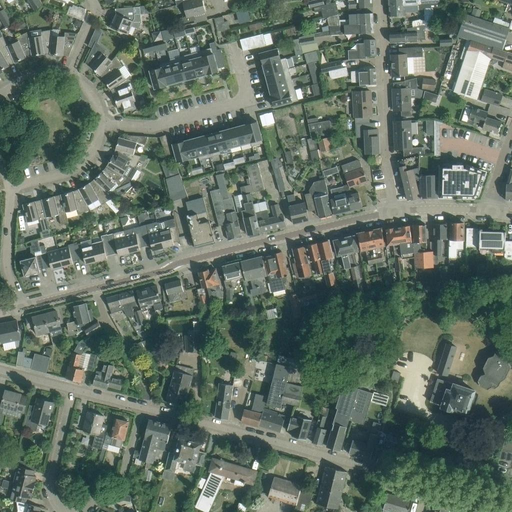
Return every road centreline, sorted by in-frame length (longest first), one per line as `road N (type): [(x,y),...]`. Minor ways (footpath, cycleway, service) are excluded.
road 1 (residential): [(20,307),(391,213)]
road 2 (residential): [(427,485),(72,388)]
road 3 (residential): [(391,213),(380,0)]
road 4 (residential): [(99,123),(152,127),(238,103),(245,88),(237,58)]
road 5 (residential): [(62,511),(50,479),(72,388)]
road 6 (residential): [(20,307),(5,267),(12,187)]
